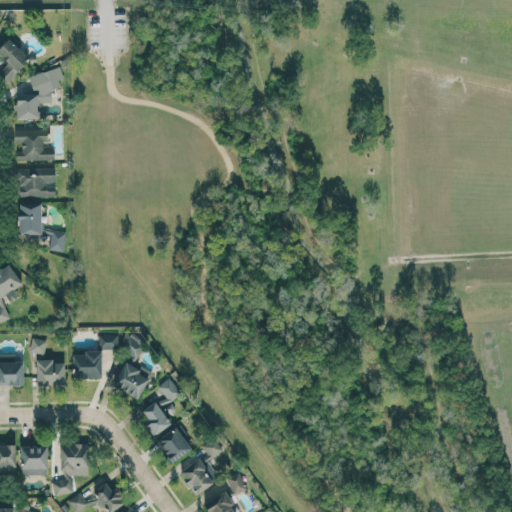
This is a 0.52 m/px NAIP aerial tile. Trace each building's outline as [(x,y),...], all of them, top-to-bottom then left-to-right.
[(0,69),(0,74),(8,82),(30,58),(8,38),(0,46),(0,54),(7,61),(0,69)] [(39,118),(39,102),(51,101),(51,89),(60,86),(60,68),(59,66),(40,72),(45,87),(46,90),(39,93),(22,93),(15,95),(16,111),(18,118),(39,118)] [(15,128),(15,143),(18,143),(18,160),(55,160),(54,145),(48,145),(48,128),(15,128)] [(19,167),(19,195),(54,196),(55,168),(19,167)] [(0,268),(0,322),(12,314),(5,303),(18,294),(15,288),(22,284),(8,263),(0,268)] [(136,357),(144,344),(126,333),(118,347),(136,357)] [(118,334),(99,334),(98,348),(118,348),(118,334)] [(30,351),(45,353),(46,339),(31,337),(30,351)] [(102,350),(84,350),(84,354),(74,354),(73,377),(101,377),(102,350)] [(0,384),(23,385),(23,361),(15,361),(15,354),(0,353),(0,384)] [(37,385),(65,384),(64,362),(52,362),(52,358),(37,358),(37,385)] [(152,373),(126,359),(112,385),(138,398),(152,373)] [(153,436),(171,422),(166,416),(176,409),(170,401),(181,392),(169,376),(157,385),(164,395),(144,411),(148,416),(142,421),(153,436)] [(172,462),(192,448),(176,426),(156,440),(172,462)] [(88,475),(89,444),(62,443),(60,479),(53,479),(52,493),(71,493),(72,474),(88,475)] [(0,473),(16,474),(16,445),(0,444),(0,473)] [(47,445),(20,445),(20,474),(48,474),(47,445)] [(217,481),(204,456),(180,469),(193,494),(217,481)] [(247,489),(239,471),(226,476),(234,494),(247,489)] [(76,511),(78,511),(98,499),(107,511),(110,511),(125,502),(110,481),(85,499),(80,491),(68,500),(76,511)] [(203,503),(208,511),(236,511),(224,490),(203,503)]
